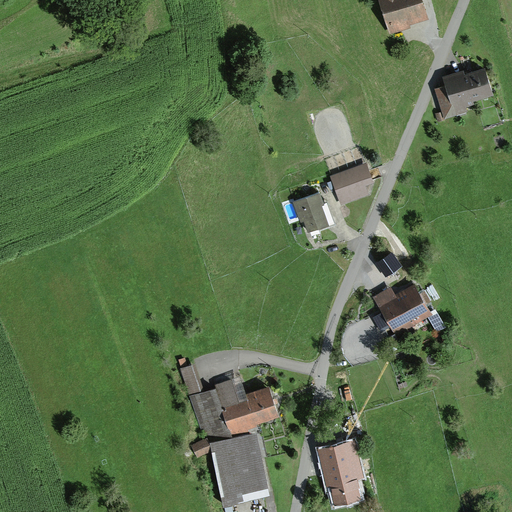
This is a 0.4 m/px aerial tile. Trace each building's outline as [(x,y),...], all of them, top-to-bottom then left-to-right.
[(378,0),(390,35),(410,28),(409,25),(428,19),(421,0),(378,0)] [(446,86),(435,90),(444,117),(470,108),(468,101),(490,94),(483,70),(461,76),(460,73),(443,78),(446,86)] [(332,173),(344,171),(342,159),(330,161),(332,173)] [(365,163),(330,176),(341,205),(368,195),(365,185),(373,182),(365,163)] [(320,193),(294,202),(301,222),(304,222),(307,233),(329,225),(322,206),(325,205),(320,193)] [(392,253),(376,263),(385,277),(401,266),(392,253)] [(392,287),(374,297),(383,313),(375,317),(382,331),(391,326),(396,335),(428,317),(432,314),(431,312),(428,306),(433,303),(426,290),(421,293),(415,283),(396,294),(392,287)] [(435,310),(431,312),(432,314),(428,317),(437,332),(446,327),(435,310)] [(280,418),(270,388),(247,395),(240,376),(215,385),(216,389),(205,392),(195,364),(181,369),(205,438),(192,444),(198,457),(212,450),(210,443),(233,439),(250,435),(249,430),(257,427),(256,425),(280,418)] [(224,511),(272,502),(257,434),(250,435),(233,439),(210,443),(212,450),(224,511)] [(355,441),(317,451),(327,490),(329,489),(330,492),(333,505),(362,498),(358,480),(364,479),(355,441)]
